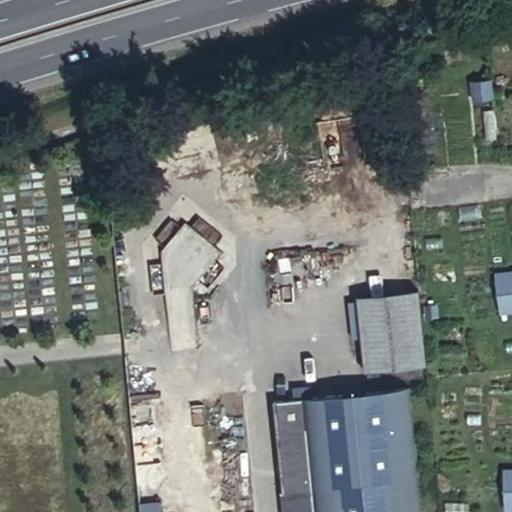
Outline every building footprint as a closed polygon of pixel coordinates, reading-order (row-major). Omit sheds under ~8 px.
[(495,80),(475,82),(477,100),(497,97),(495,80)] [(511,271),(496,273),(501,316),(511,315),(511,271)] [(409,297),(349,302),(356,378),(416,373),(409,297)] [(172,331),(174,349),(195,347),(194,330),(172,331)] [(285,406),(264,408),(274,511),(418,511),(407,393),(303,404),(285,406)] [(284,394),(285,406),(303,404),(302,393),(284,394)]
